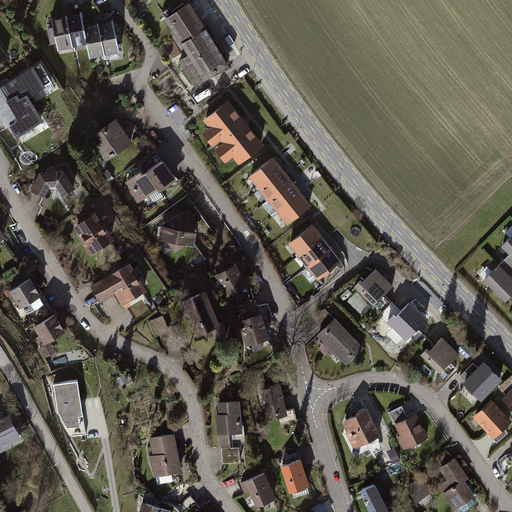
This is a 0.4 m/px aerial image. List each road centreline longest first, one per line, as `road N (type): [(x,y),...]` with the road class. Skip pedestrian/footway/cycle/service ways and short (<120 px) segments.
road 1 (residential): [(309,394),(270,277),(144,92),(150,49),(115,0)]
road 2 (residential): [(231,511),(201,463),(188,389),(165,364),(90,322),(0,176)]
road 3 (primary): [(511,347),(341,166),(241,25)]
road 4 (residential): [(309,394),(401,378),(435,401),(510,511)]
road 5 (residential): [(88,511),(0,355)]
road 6 (residential): [(342,511),(309,394)]
